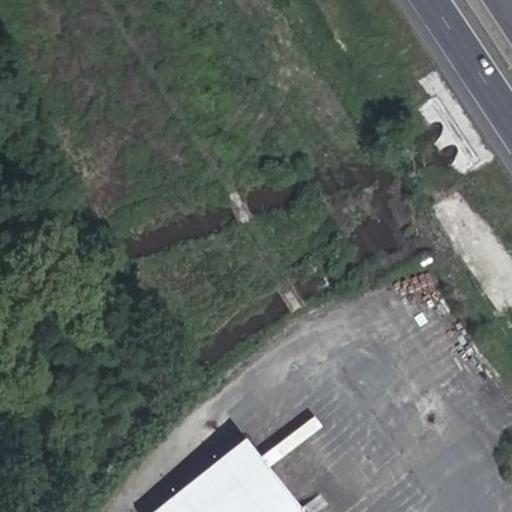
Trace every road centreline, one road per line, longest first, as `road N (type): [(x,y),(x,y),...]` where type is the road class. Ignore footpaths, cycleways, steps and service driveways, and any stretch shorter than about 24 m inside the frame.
road 1 (unknown): [(130,511),(206,405),(267,364),(321,353),(358,376),(457,511)]
road 2 (motorway): [(425,0),(511,128)]
